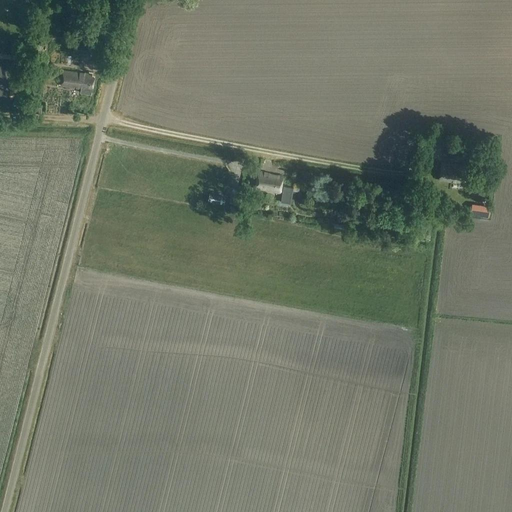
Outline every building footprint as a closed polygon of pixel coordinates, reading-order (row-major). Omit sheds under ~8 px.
[(31,72),(45,74),(47,59),(34,57),(31,72)] [(85,76),(81,75),(81,73),(64,71),(61,85),(82,88),(81,93),(92,95),(94,78),(93,78),(93,75),(85,74),(85,76)] [(476,158),(478,145),(450,142),(448,155),(476,158)] [(464,183),(467,166),(442,164),(440,180),(464,183)] [(276,178),(269,177),(270,174),(258,172),(255,189),(280,194),(281,190),(282,190),(280,202),(290,203),(293,188),(282,186),(283,177),(276,176),(276,178)] [(236,203),(238,192),(231,190),(228,202),(236,203)] [(224,204),(225,197),(209,193),(207,201),(224,204)] [(338,203),(340,195),(329,194),(328,201),(338,203)]
